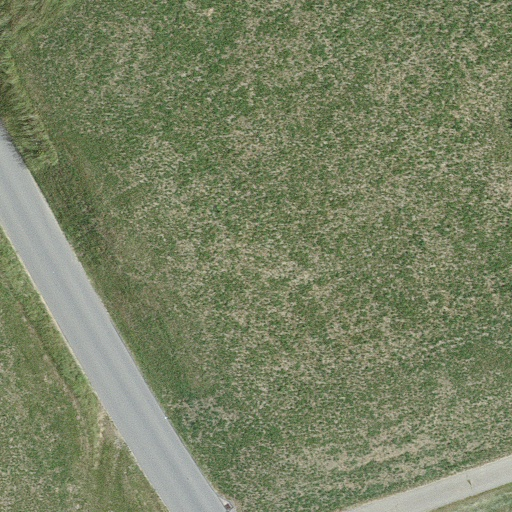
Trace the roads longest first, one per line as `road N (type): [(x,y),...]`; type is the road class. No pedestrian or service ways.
road 1 (unclassified): [(0,169),(200,511)]
road 2 (track): [(384,511),(511,469)]
